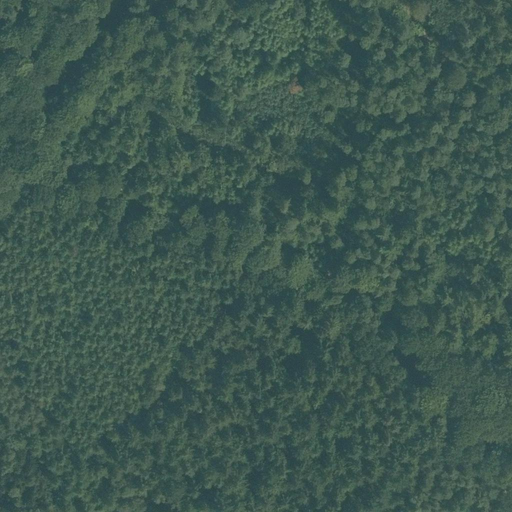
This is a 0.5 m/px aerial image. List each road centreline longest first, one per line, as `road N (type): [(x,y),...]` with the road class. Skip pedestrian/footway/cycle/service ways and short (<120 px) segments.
road 1 (track): [(0,142),(511,355)]
road 2 (unknown): [(144,0),(20,150)]
road 3 (track): [(409,0),(511,116)]
